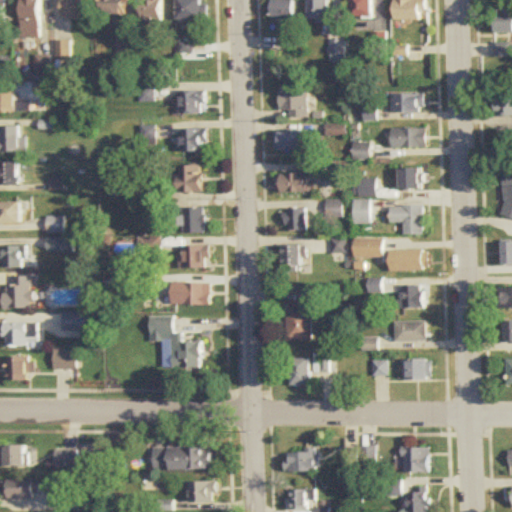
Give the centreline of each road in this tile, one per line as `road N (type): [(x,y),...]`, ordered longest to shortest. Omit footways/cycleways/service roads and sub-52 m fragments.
road 1 (residential): [(239,0),(255,511)]
road 2 (residential): [(459,0),(474,511)]
road 3 (residential): [(511,415),(0,411)]
